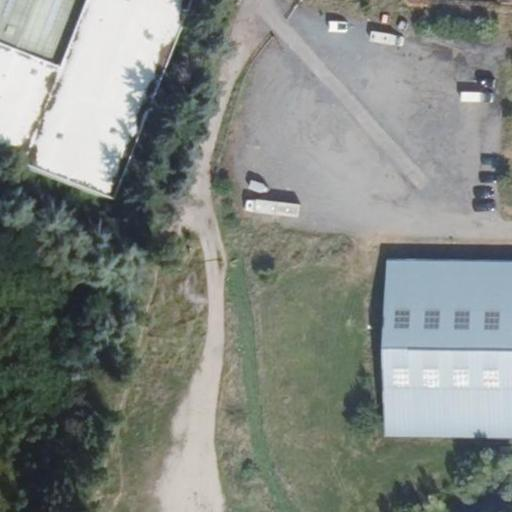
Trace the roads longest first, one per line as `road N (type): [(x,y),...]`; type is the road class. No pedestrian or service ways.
road 1 (residential): [(247,0),(169,268)]
road 2 (track): [(98,511),(169,268)]
